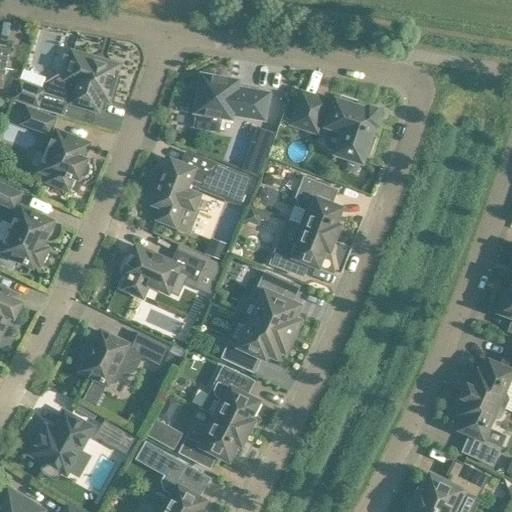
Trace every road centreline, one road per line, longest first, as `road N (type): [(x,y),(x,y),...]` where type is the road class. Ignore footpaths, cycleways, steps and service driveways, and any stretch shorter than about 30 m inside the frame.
road 1 (residential): [(236,511),(335,312),(414,102),(403,69)]
road 2 (residential): [(0,416),(107,197),(164,35)]
road 3 (residential): [(355,511),(405,414),(511,153)]
road 4 (residential): [(164,35),(403,69)]
road 5 (residential): [(0,3),(164,35)]
